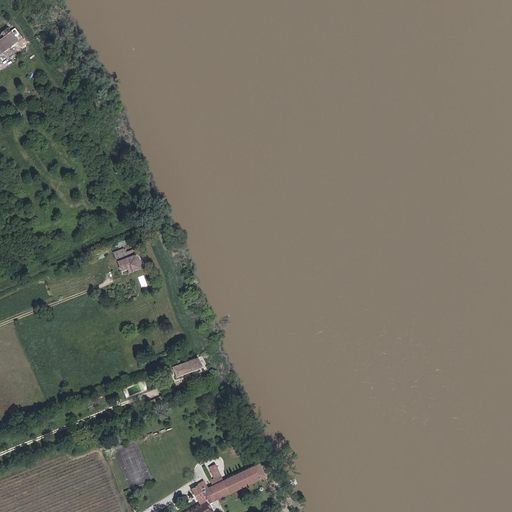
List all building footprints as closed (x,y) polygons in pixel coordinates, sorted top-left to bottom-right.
[(0,46),(17,33),(18,33),(10,23),(0,31),(0,46)] [(119,247),(107,251),(115,270),(121,268),(123,273),(136,268),(131,254),(130,254),(128,248),(121,251),(119,247)] [(169,365),(168,364),(157,368),(158,370),(161,376),(171,373),(173,377),(199,367),(194,359),(192,356),(169,365)] [(209,511),(206,505),(260,478),(254,464),(221,481),(219,477),(208,482),(210,487),(206,489),(202,482),(189,490),(198,505),(184,511),(209,511)] [(213,478),(218,475),(213,465),(208,468),(213,478)]
